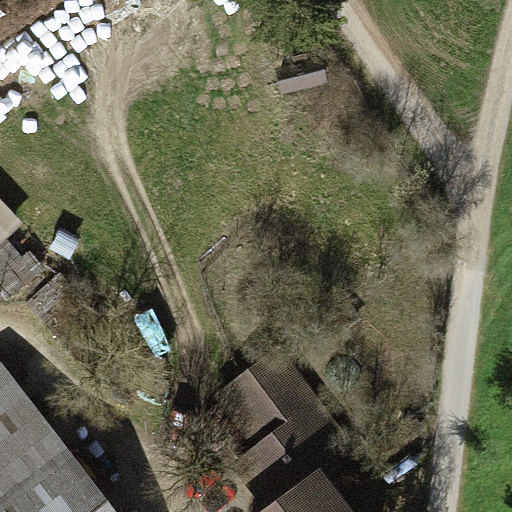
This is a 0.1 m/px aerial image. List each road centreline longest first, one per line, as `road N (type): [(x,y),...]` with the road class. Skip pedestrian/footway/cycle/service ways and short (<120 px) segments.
road 1 (track): [(334,0),(474,193)]
road 2 (track): [(474,193),(511,74)]
